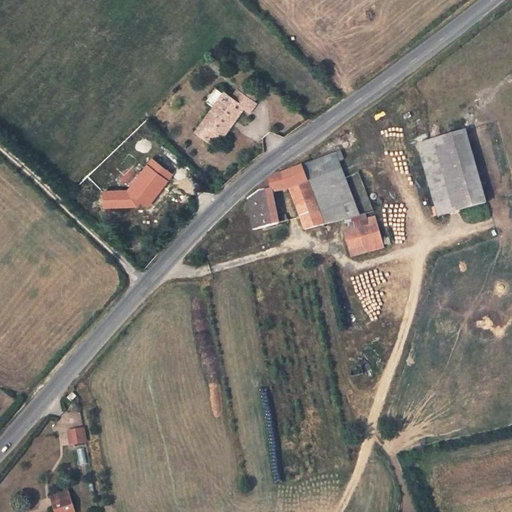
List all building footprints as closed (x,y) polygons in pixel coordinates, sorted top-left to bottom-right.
[(234,59),(228,65),(236,72),(241,66),(234,59)] [(242,86),(238,92),(253,102),(257,97),(242,86)] [(196,131),(206,138),(212,130),(219,135),(222,138),(244,108),(250,112),(255,104),(253,102),(238,92),(237,91),(231,98),(224,93),(196,131)] [(212,130),(206,138),(213,143),(219,135),(212,130)] [(486,203),(466,132),(418,145),(439,216),(486,203)] [(282,173),(273,176),(258,186),(259,189),(259,192),(248,199),(254,229),(278,224),(272,192),(290,189),(305,229),(324,224),(306,174),(338,162),(344,160),(340,152),(303,167),(302,166),(282,174),(282,173)] [(128,192),(143,203),(146,199),(150,203),(172,175),(152,160),(128,192)] [(345,178),(338,162),(306,174),(324,224),(344,219),(359,216),(345,178)] [(359,172),(345,178),(359,216),(366,214),(374,211),(359,172)] [(366,214),(359,216),(344,219),(345,227),(353,225),(354,229),(369,226),(367,218),(366,214)] [(344,232),(351,256),(384,247),(375,216),(367,218),(369,226),(354,229),(344,232)] [(361,365),(350,367),(351,375),(362,373),(361,365)] [(72,392),(67,397),(71,401),(76,395),(72,392)] [(86,443),(83,429),(68,432),(70,445),(86,443)] [(74,511),(68,492),(51,497),(55,511),(74,511)]
